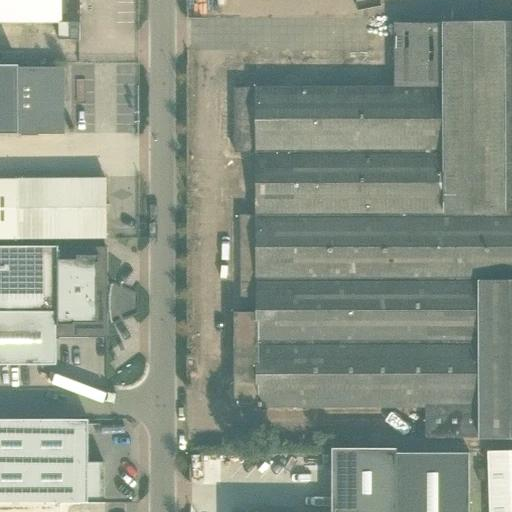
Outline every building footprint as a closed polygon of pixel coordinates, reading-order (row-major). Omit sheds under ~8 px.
[(59,38),(80,38),(80,0),(0,0),(0,22),(59,22),(59,38)] [(240,107),(240,235),(280,235),(280,401),(410,400),(409,0),(279,0),(279,107),(240,107)] [(242,49),(244,81),(259,81),(258,49),(242,49)] [(64,134),(64,68),(21,68),(21,66),(0,66),(0,134),(20,135),(20,133),(64,134)] [(0,179),(0,240),(105,241),(105,179),(0,179)] [(0,364),(56,365),(56,336),(106,336),(106,312),(108,312),(108,311),(106,311),(105,296),(108,296),(108,295),(106,295),(106,246),(0,246),(0,364)] [(0,499),(104,499),(104,462),(86,462),(85,424),(0,424),(0,499)] [(396,511),(396,448),(331,448),(330,511),(396,511)] [(465,511),(465,449),(396,448),(396,511),(465,511)] [(511,511),(511,451),(488,452),(490,511),(511,511)] [(106,511),(106,502),(104,502),(104,499),(0,499),(0,511),(106,511)]
